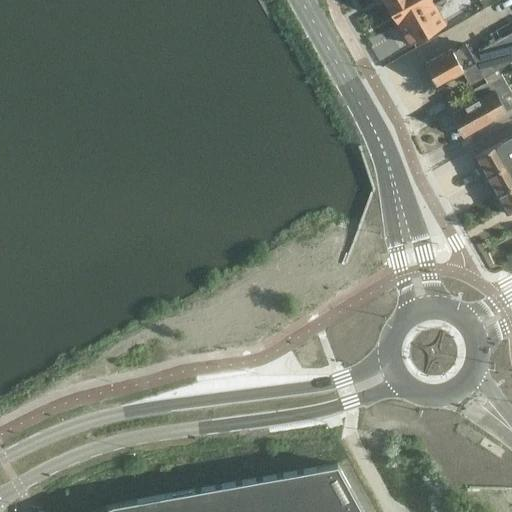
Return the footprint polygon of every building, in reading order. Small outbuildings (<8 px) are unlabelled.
[(432,0),(401,0),(389,7),(399,26),(435,6),(432,0)] [(435,6),(399,26),(410,46),(446,25),(435,6)] [(435,81),(437,85),(462,71),(470,84),(511,60),(511,29),(471,54),(464,43),(454,50),(452,47),(424,63),(429,71),(427,73),(432,81),(435,81)] [(473,91),(477,98),(451,113),(463,135),(511,107),(511,77),(507,70),(473,91)] [(511,135),(475,156),(480,163),(477,167),(481,174),(485,174),(486,175),(511,161),(511,135)] [(511,161),(486,175),(497,194),(511,185),(511,161)] [(511,185),(497,194),(508,214),(511,211),(511,185)] [(363,511),(336,463),(112,503),(104,507),(103,505),(85,511),(363,511)]
